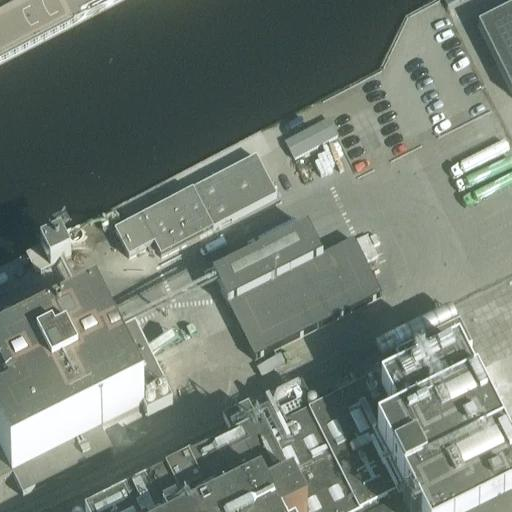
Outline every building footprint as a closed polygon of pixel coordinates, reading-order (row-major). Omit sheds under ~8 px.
[(511,23),(482,38),(511,88),(511,23)] [(284,145),(293,164),(338,140),(329,121),(284,145)] [(114,234),(127,261),(153,248),(160,260),(276,199),(258,159),(114,234)] [(212,279),(254,363),(381,299),(354,244),(321,261),(307,231),(212,279)] [(41,251),(27,258),(37,277),(71,260),(61,239),(40,249),(41,251)] [(118,339),(105,313),(0,365),(0,486),(13,479),(23,500),(113,455),(101,433),(144,411),(141,406),(166,393),(135,331),(118,339)] [(511,511),(511,467),(453,349),(263,440),(119,511),(511,511)]
